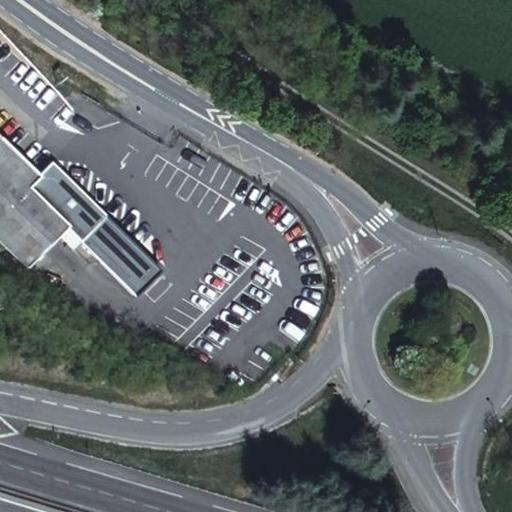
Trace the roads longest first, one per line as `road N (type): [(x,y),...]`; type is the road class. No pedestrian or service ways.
road 1 (secondary): [(349,331),(264,414),(234,426),(120,423),(0,399)]
road 2 (secondary): [(27,0),(94,53),(283,163)]
road 3 (secondary): [(172,511),(0,461)]
road 4 (secondary): [(283,163),(340,247),(355,305)]
road 5 (secondary): [(402,260),(319,181),(283,163)]
road 6 (secondary): [(511,328),(494,285),(475,268),(427,255),(402,260)]
road 7 (secondary): [(389,406),(456,511)]
